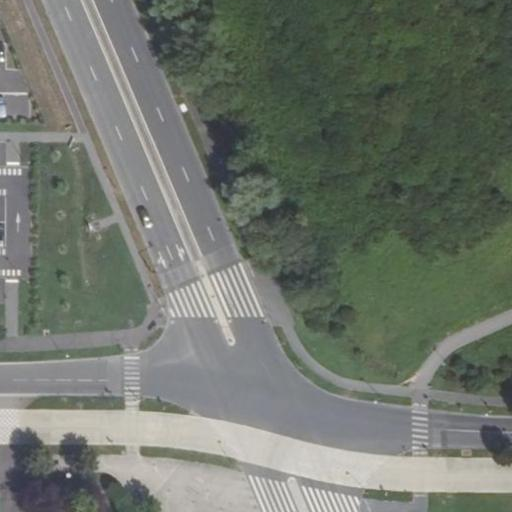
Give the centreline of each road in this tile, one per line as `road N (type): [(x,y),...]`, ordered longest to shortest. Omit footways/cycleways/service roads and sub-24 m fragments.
road 1 (tertiary): [(186,239),(86,0)]
road 2 (tertiary): [(0,379),(131,380),(253,397)]
road 3 (tertiary): [(186,239),(253,397)]
road 4 (tertiary): [(363,424),(511,432)]
road 5 (tertiary): [(322,495),(308,463),(253,397)]
